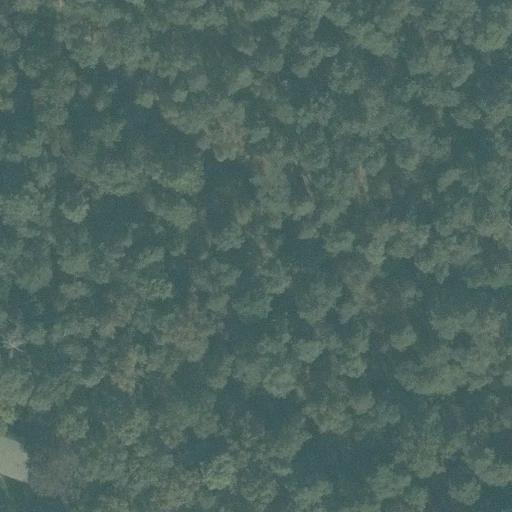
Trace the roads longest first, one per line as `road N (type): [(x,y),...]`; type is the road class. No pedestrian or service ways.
road 1 (track): [(65,0),(67,40),(314,233),(511,274)]
road 2 (residential): [(129,511),(115,428),(102,413),(0,375)]
